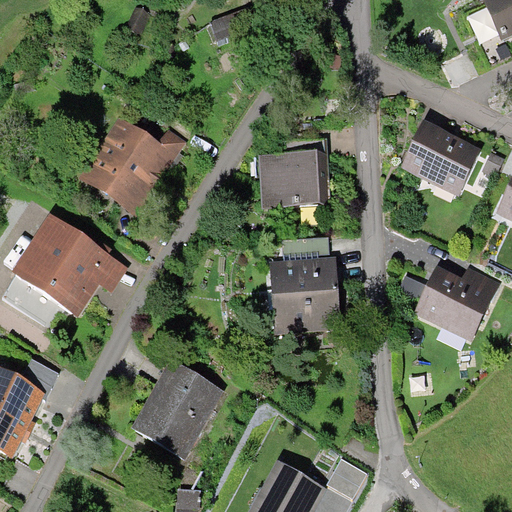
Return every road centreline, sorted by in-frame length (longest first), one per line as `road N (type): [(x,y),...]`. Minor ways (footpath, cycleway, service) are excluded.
road 1 (residential): [(29,511),(104,365),(327,0)]
road 2 (residential): [(363,71),(390,475)]
road 3 (residential): [(363,71),(499,129),(511,121)]
